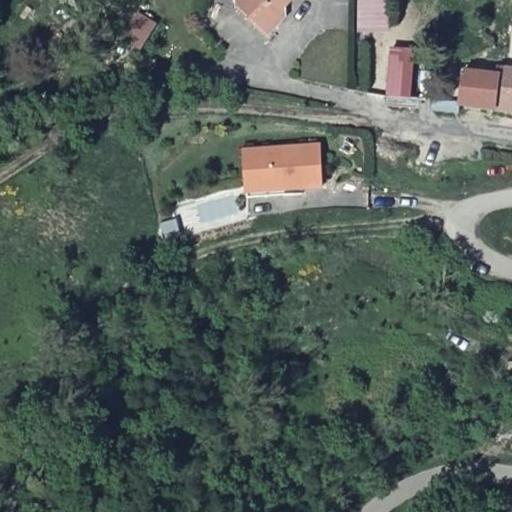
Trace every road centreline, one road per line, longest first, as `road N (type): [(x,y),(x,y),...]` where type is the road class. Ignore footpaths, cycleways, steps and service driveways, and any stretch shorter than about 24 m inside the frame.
road 1 (track): [(460,224),(164,257),(46,353),(0,456)]
road 2 (unclassified): [(373,511),(445,475),(511,473)]
